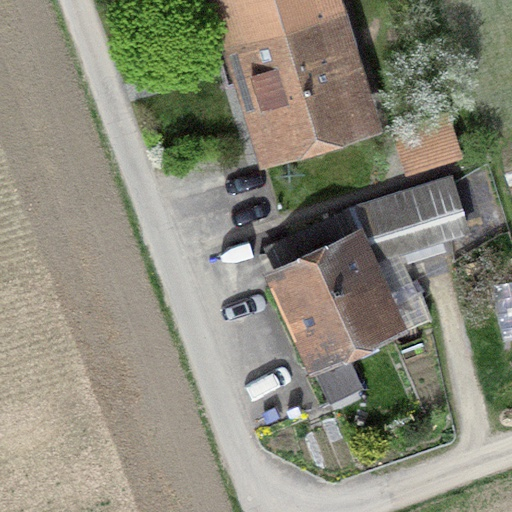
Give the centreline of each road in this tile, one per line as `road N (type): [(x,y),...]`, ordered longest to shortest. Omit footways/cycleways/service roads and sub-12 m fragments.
road 1 (residential): [(249,511),(139,169),(73,0)]
road 2 (track): [(511,454),(353,511)]
